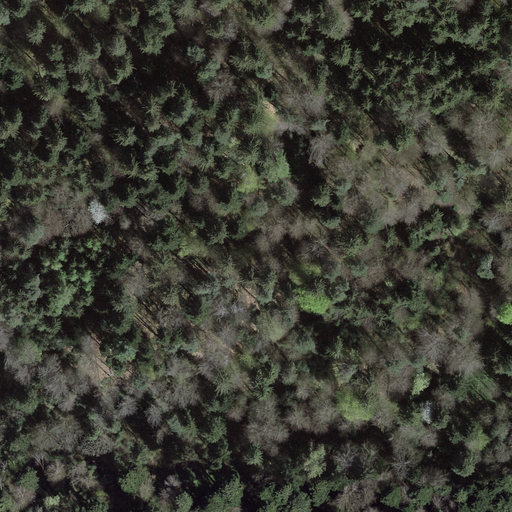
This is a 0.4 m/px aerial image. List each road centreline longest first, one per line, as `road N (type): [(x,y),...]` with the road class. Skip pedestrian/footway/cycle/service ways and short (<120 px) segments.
road 1 (track): [(351,0),(363,67),(353,123),(295,180),(285,203),(296,313),(239,370),(228,401),(237,470),(273,511)]
road 2 (track): [(511,484),(486,432),(481,341),(511,307)]
